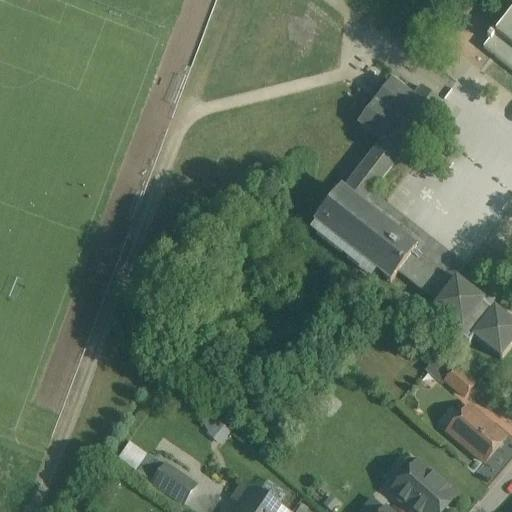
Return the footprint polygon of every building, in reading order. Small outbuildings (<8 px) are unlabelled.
[(511,14),(493,38),(490,36),(487,40),(490,43),(484,50),(511,71),(511,14)] [(416,250),(362,208),(441,105),(421,89),(408,106),(406,105),(405,106),(390,94),(364,127),(382,141),(343,192),(335,187),(320,207),(326,211),(315,225),(390,284),(398,274),(436,303),(435,305),(437,306),(434,309),(461,330),(456,337),(469,347),(474,341),(501,362),(511,347),(511,324),(495,311),(492,314),(482,306),(485,303),(456,281),(449,289),(410,259),(416,250)] [(475,386),(456,371),(446,383),(464,399),(475,386)] [(506,440),(469,409),(448,433),(485,464),(506,440)] [(443,511),(456,498),(416,462),(407,462),(400,470),(401,479),(404,482),(393,494),(412,511),(443,511)] [(195,487),(166,467),(153,486),(183,506),(195,487)] [(283,511),(243,485),(233,500),(245,508),(241,511),(283,511)]
